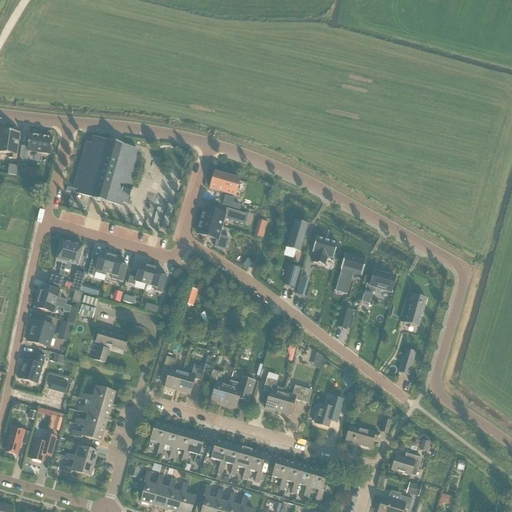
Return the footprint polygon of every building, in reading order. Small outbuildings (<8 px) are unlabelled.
[(0,155),(8,156),(7,161),(13,162),(18,133),(0,130),(0,155)] [(19,159),(27,160),(28,151),(50,155),(53,138),(29,134),(27,148),(21,147),(19,159)] [(122,145),(108,141),(108,142),(93,137),(91,144),(86,143),(73,189),(78,190),(77,194),(92,198),(92,199),(106,203),(106,202),(121,206),(122,203),(127,204),(129,196),(130,196),(133,187),(132,187),(140,158),(135,157),(137,150),(122,146),(122,145)] [(15,166),(9,165),(7,174),(16,176),(17,166),(15,166)] [(214,170),(209,189),(235,197),(241,177),(214,170)] [(234,198),(225,196),(222,205),(239,210),(240,205),(232,203),(234,198)] [(204,208),(200,221),(222,228),(224,219),(245,226),(248,215),(226,209),(225,215),(204,208)] [(259,220),(256,229),(261,231),(264,232),(267,223),(259,220)] [(200,221),(196,234),(216,240),(214,248),(225,251),(229,239),(219,236),(222,228),(200,221)] [(285,248),(300,253),(308,226),(293,221),(285,248)] [(337,243),(316,237),(312,253),(315,254),(312,263),(325,267),(327,257),(333,259),(337,243)] [(72,243),(61,240),(56,259),(62,260),(60,268),(65,269),(72,243)] [(83,246),(72,243),(65,269),(70,270),(72,263),(78,265),(83,246)] [(368,251),(347,245),(342,262),(343,262),(337,283),(336,282),(336,283),(349,287),(350,286),(349,286),(355,265),(363,268),(368,251)] [(111,255),(100,252),(96,267),(90,265),(88,272),(95,274),(96,270),(106,273),(111,255)] [(123,258),(111,255),(106,273),(117,276),(115,280),(122,282),(124,275),(118,273),(123,258)] [(253,264),(248,260),(243,266),(248,270),(253,264)] [(151,266),(140,263),(135,278),(129,276),(127,284),(134,286),(135,282),(146,285),(151,266)] [(162,269),(151,266),(146,285),(156,288),(155,292),(162,293),(164,286),(158,284),(162,269)] [(289,266),(283,285),(293,288),(299,269),(289,266)] [(395,278),(374,272),(370,285),(366,284),(361,302),(369,305),(374,287),(391,292),(395,278)] [(49,279),(48,280),(61,283),(63,277),(50,273),(50,274),(49,279)] [(307,285),(299,283),(296,294),(304,296),(307,285)] [(89,287),(82,285),(80,292),(87,294),(89,287)] [(57,291),(38,286),(35,297),(61,304),(62,300),(55,298),(57,291)] [(198,291),(189,288),(184,304),(193,307),(198,291)] [(113,299),(121,302),(124,293),(116,290),(113,299)] [(432,298),(418,294),(415,302),(412,301),(408,313),(412,314),(410,322),(424,326),(432,298)] [(61,304),(35,297),(32,308),(50,313),(52,306),(60,309),(61,304)] [(82,304),(95,308),(97,300),(84,297),(82,304)] [(147,303),(146,310),(158,312),(159,306),(147,303)] [(92,319),(95,309),(81,305),(78,315),(92,319)] [(78,309),(71,307),(69,314),(76,316),(78,309)] [(352,311),(342,308),(337,327),(346,330),(352,311)] [(40,323),(31,320),(29,328),(29,327),(25,340),(46,347),(52,326),(41,322),(40,323)] [(72,325),(62,322),(60,329),(71,332),(73,325),(72,325)] [(143,328),(136,326),(134,334),(140,336),(143,328)] [(127,339),(98,330),(94,342),(96,342),(95,343),(100,344),(99,348),(98,347),(94,360),(105,363),(109,347),(124,351),(127,339)] [(280,338),(273,336),(271,344),(277,346),(280,338)] [(318,354),(316,353),(316,354),(315,358),(317,362),(322,364),(323,358),(319,355),(318,354)] [(415,355),(407,353),(400,376),(408,378),(415,355)] [(17,379),(37,385),(45,358),(35,354),(33,363),(23,360),(17,379)] [(52,363),(62,365),(64,358),(54,355),(52,363)] [(164,388),(177,392),(182,372),(174,370),(176,360),(166,357),(162,370),(169,372),(164,388)] [(194,365),(191,375),(182,372),(177,392),(189,396),(194,379),(201,381),(204,368),(194,365)] [(215,386),(210,402),(223,406),(229,386),(220,383),(223,374),(212,371),(208,384),(215,386)] [(265,409),(277,413),(283,393),(274,391),(277,381),(267,378),(263,391),(270,393),(265,409)] [(223,406),(235,409),(238,400),(249,403),(255,383),(240,379),(237,388),(229,386),(223,406)] [(354,386),(345,383),(342,393),(350,396),(354,386)] [(292,396),(283,393),(277,413),(290,417),(295,400),(308,404),(312,391),(295,386),(292,396)] [(83,394),(82,399),(91,402),(92,399),(111,405),(115,393),(96,387),(93,397),(83,394)] [(333,411),(340,413),(343,401),(331,397),(328,408),(320,405),(314,424),(328,428),(333,411)] [(89,412),(108,417),(111,405),(92,399),(91,402),(89,409),(80,407),(78,411),(88,414),(89,412)] [(108,417),(89,412),(88,414),(86,421),(76,419),(75,424),(84,426),(85,424),(104,430),(108,417)] [(52,430),(59,432),(62,419),(56,417),(52,430)] [(380,432),(388,435),(391,422),(384,420),(380,432)] [(165,446),(162,445),(168,426),(155,422),(150,442),(160,445),(157,454),(162,456),(165,446)] [(85,424),(84,426),(82,434),(73,431),(71,436),(81,439),(82,437),(100,442),(104,430),(85,424)] [(177,450),(174,449),(180,430),(168,426),(162,445),(165,446),(172,448),(169,458),(174,459),(177,450)] [(20,444),(26,445),(29,433),(12,428),(5,453),(17,456),(20,444)] [(373,440),(377,441),(379,434),(365,430),(364,432),(349,428),(345,441),(354,444),(354,443),(371,447),(373,440)] [(189,453),(186,452),(192,433),(180,430),(174,449),(177,450),(184,452),(181,461),(186,463),(189,453)] [(199,456),(205,437),(192,433),(186,452),(189,453),(196,455),(194,465),(198,466),(201,456),(199,456)] [(44,457),(51,458),(56,438),(49,436),(49,438),(45,437),(43,443),(36,441),(31,460),(42,463),(44,457)] [(76,442),(67,439),(65,446),(74,448),(76,442)] [(225,464),(223,463),(228,444),(216,440),(210,459),(221,462),(218,472),(223,473),(225,464)] [(421,441),(418,451),(427,454),(430,444),(421,441)] [(238,467),(235,467),(241,447),(228,444),(223,463),(225,464),(233,466),(230,476),(235,477),(238,467)] [(66,454),(64,459),(74,462),(75,459),(94,465),(97,452),(78,447),(75,457),(66,454)] [(247,481),(250,471),(247,470),(253,451),(241,447),(235,467),(238,467),(245,470),(242,479),(247,481)] [(260,473),(266,455),(253,451),(247,470),(250,471),(257,473),(254,483),(259,484),(262,474),(260,473)] [(396,457),(392,470),(415,477),(417,469),(418,470),(421,459),(406,454),(404,460),(396,457)] [(286,482),(284,481),(289,462),(277,458),(271,477),(282,480),(279,490),(284,491),(286,482)] [(75,459),(74,462),(72,469),(62,466),(61,471),(71,474),(71,472),(90,477),(94,465),(75,459)] [(299,485),(296,485),(302,465),(289,462),(284,481),(286,482),(294,484),(291,493),(296,495),(299,485)] [(302,465),(296,485),(299,485),(306,487),(303,497),(308,498),(311,489),(309,488),(314,469),(302,465)] [(137,469),(131,467),(128,476),(134,478),(137,469)] [(321,491),(327,473),(314,469),(309,488),(311,489),(318,491),(315,501),(320,502),(323,492),(321,491)] [(153,505),(158,486),(156,485),(148,483),(151,474),(146,472),(144,482),(146,483),(140,502),(153,505)] [(171,490),(168,489),(161,487),(164,477),(159,476),(156,485),(158,486),(153,505),(165,509),(171,490)] [(177,511),(183,493),(180,493),(173,490),(176,481),(171,479),(168,489),(171,490),(165,509),(175,511),(177,511)] [(188,485),(183,483),(180,493),(183,493),(177,511),(190,511),(195,497),(185,494),(188,485)] [(421,486),(409,483),(406,493),(418,497),(421,486)] [(214,511),(218,501),(215,500),(208,498),(211,488),(206,487),(203,497),(205,497),(200,511),(214,511)] [(218,490),(215,500),(218,501),(214,511),(227,511),(230,504),(228,503),(220,501),(223,492),(218,490)] [(241,511),(242,508),(240,507),(233,505),(235,495),(230,494),(228,503),(230,504),(227,511),(241,511)] [(437,509),(440,509),(441,504),(453,507),(455,499),(441,495),(437,509)] [(401,511),(402,509),(408,511),(412,500),(400,496),(398,503),(383,499),(379,511),(401,511)] [(248,499),(243,497),(240,507),(242,508),(241,511),(254,511),(255,511),(245,508),(248,499)] [(332,500),(327,498),(325,502),(323,508),(330,511),(332,505),(331,505),(333,501),(332,500)]
